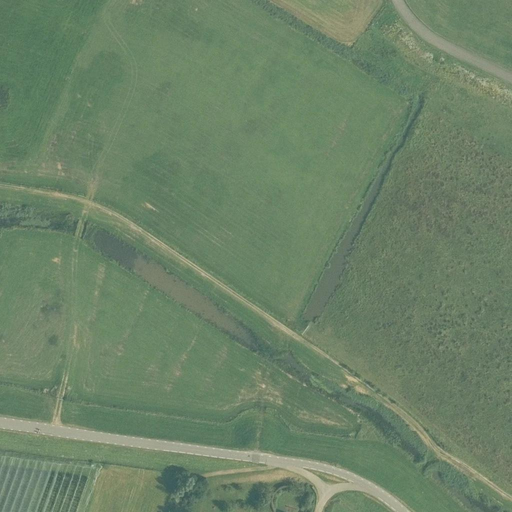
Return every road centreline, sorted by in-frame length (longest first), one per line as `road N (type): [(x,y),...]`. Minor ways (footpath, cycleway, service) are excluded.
road 1 (track): [(511,499),(339,365),(120,216),(69,197),(0,186)]
road 2 (unclassified): [(289,462),(0,423)]
